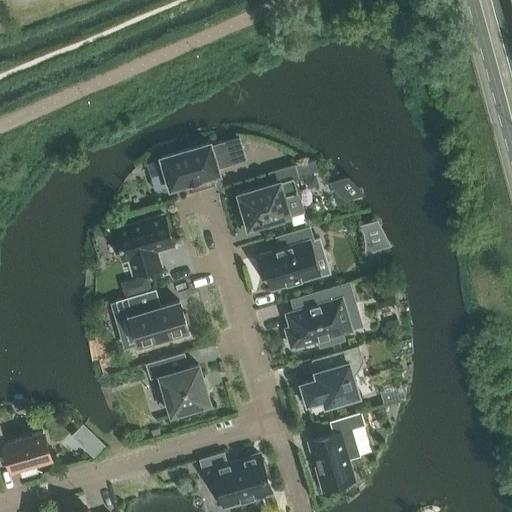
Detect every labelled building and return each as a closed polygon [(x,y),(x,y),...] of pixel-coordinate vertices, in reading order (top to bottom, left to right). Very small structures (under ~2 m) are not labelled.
[(210,142),(162,156),(171,186),(190,180),(190,181),(205,176),(223,170),(222,164),(229,162),(229,163),(247,158),(240,136),(219,143),(219,144),(212,146),(210,142)] [(243,226),(248,225),(249,227),(268,221),(269,226),(284,221),(283,217),(291,214),(285,196),(299,192),(295,178),(300,177),(296,163),(269,171),(272,182),(270,183),(260,185),(261,186),(238,192),(244,209),(239,211),(243,226)] [(165,214),(115,229),(124,259),(130,257),(135,273),(162,265),(157,249),(174,244),(165,214)] [(321,235),(315,237),(311,225),(284,233),(288,246),(262,254),(263,257),(259,258),(263,270),(267,269),(272,287),(321,272),(316,255),(326,252),(321,235)] [(147,274),(134,277),(138,291),(151,287),(147,274)] [(286,327),(292,345),(296,344),(296,345),(326,336),(328,343),(345,338),(343,331),(353,328),(346,306),(358,303),(351,280),(291,298),(295,310),(287,312),(291,326),(286,327)] [(118,299),(123,318),(130,316),(139,344),(189,329),(188,326),(191,325),(187,312),(184,313),(180,300),(161,305),(160,301),(156,303),(152,289),(118,299)] [(390,332),(401,329),(398,317),(387,320),(390,332)] [(312,358),(318,377),(302,382),(302,384),(298,386),(303,401),(307,399),(308,402),(324,397),(326,404),(359,394),(353,374),(357,373),(364,359),(360,344),(312,358)] [(151,377),(161,374),(172,413),(210,401),(199,363),(189,366),(185,351),(147,362),(151,377)] [(330,420),(331,420),(338,418),(342,430),(309,440),(324,487),(355,478),(349,457),(360,454),(353,428),(366,424),(362,410),(330,420)] [(0,463),(10,460),(12,468),(21,465),(23,474),(37,470),(35,461),(51,457),(44,430),(4,442),(0,427),(0,463)] [(272,491),(266,471),(268,468),(266,459),(262,457),(261,453),(228,462),(225,451),(200,458),(203,470),(213,467),(225,505),(272,491)]
